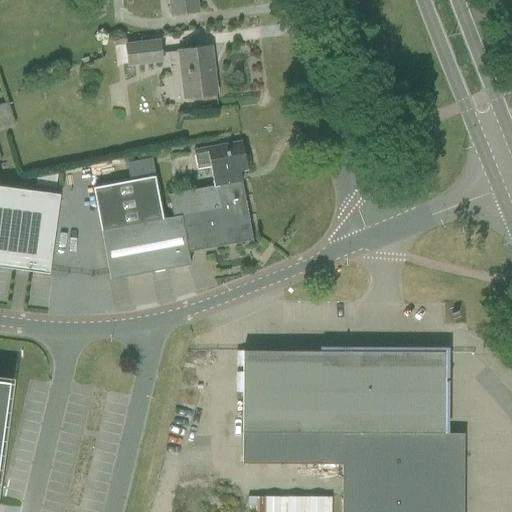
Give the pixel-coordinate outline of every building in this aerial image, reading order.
[(168,0),(171,15),(198,12),(196,0),(168,0)] [(125,45),(128,65),(161,61),(159,41),(125,45)] [(190,50),(178,51),(184,98),(196,97),(216,94),(213,74),(210,74),(209,66),(212,66),(210,47),(190,50)] [(0,104),(0,130),(15,126),(7,102),(0,104)] [(362,131),(366,140),(376,135),(371,126),(362,131)] [(221,146),(193,151),(196,169),(209,166),(213,187),(240,182),(240,180),(238,172),(244,171),(247,170),(246,168),(251,167),(248,155),(244,156),(241,142),(221,146)] [(106,261),(109,280),(190,265),(187,252),(188,252),(178,193),(169,195),(173,217),(161,219),(153,177),(92,188),(106,261)] [(0,186),(0,267),(48,274),(54,234),(53,234),(58,195),(0,186)] [(242,432),(443,434),(443,352),(236,351),(236,367),(242,367),(242,432)] [(0,444),(9,379),(5,379),(4,382),(0,381),(0,444)] [(343,511),(462,511),(463,434),(443,434),(242,432),(242,464),(289,465),(344,464),(343,511)] [(252,511),(329,511),(329,496),(253,495),(252,511)]
